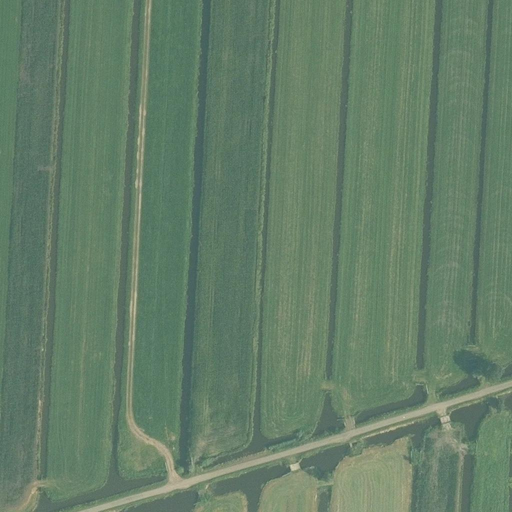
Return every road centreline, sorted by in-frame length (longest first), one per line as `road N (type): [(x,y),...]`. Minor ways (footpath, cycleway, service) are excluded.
road 1 (track): [(167,484),(163,456),(131,426),(126,403),(147,0)]
road 2 (unclassified): [(81,511),(511,383)]
